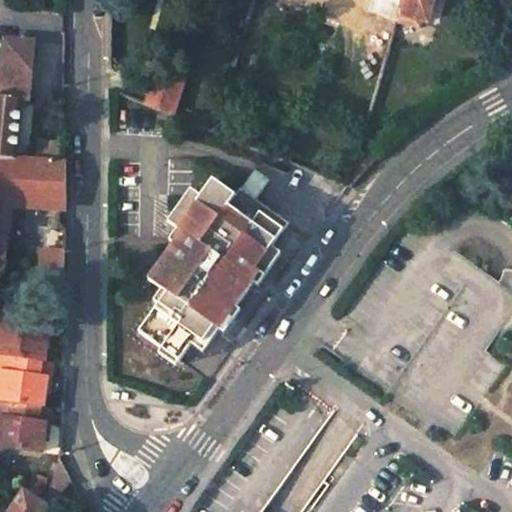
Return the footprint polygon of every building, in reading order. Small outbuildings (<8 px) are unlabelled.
[(402,0),(373,0),(372,6),(399,13),(402,0)] [(432,0),(402,0),(399,13),(396,21),(417,27),(419,19),(426,21),(432,0)] [(231,71),(255,72),(258,28),(234,26),(231,71)] [(34,44),(3,41),(0,77),(0,96),(20,98),(20,100),(29,101),(34,44)] [(159,74),(147,106),(175,117),(184,84),(159,74)] [(0,155),(15,156),(20,100),(20,98),(0,96),(0,155)] [(63,151),(46,150),(45,160),(63,161),(63,151)] [(15,156),(0,155),(0,274),(1,275),(6,234),(8,209),(5,208),(6,202),(60,208),(64,200),(64,161),(63,161),(45,160),(15,156)] [(257,169),(241,189),(261,205),(277,184),(257,169)] [(189,238),(165,268),(170,272),(169,273),(159,286),(163,288),(169,293),(168,294),(159,305),(138,332),(161,349),(179,363),(192,346),(193,345),(197,340),(201,343),(225,313),(229,316),(236,307),(252,286),(253,285),(247,279),(272,248),(272,247),(289,225),(283,220),(261,205),(241,189),(237,195),(236,196),(215,181),(202,198),(197,204),(192,200),(180,216),(185,220),(178,229),(189,238)] [(185,220),(180,216),(192,200),(197,204),(202,198),(191,190),(167,221),(178,229),(185,220)] [(176,245),(151,279),(159,286),(169,273),(170,272),(165,268),(189,238),(178,229),(170,240),(176,245)] [(272,248),(247,279),(253,285),(257,287),(281,255),(272,248)] [(64,281),(64,250),(41,250),(40,281),(64,284),(64,281)] [(163,290),(154,301),(159,305),(168,294),(169,293),(163,288),(163,289),(163,290)] [(0,354),(41,360),(44,361),(48,330),(40,329),(42,313),(0,307),(0,354)] [(224,335),(242,312),(236,307),(229,316),(225,313),(201,343),(197,340),(193,345),(204,352),(221,332),(224,335)] [(157,354),(176,367),(179,363),(161,349),(157,354)] [(0,400),(41,406),(45,407),(48,378),(39,377),(41,360),(0,354),(0,400)] [(0,445),(42,452),(47,422),(39,421),(41,406),(0,400),(0,445)] [(44,503),(24,490),(8,511),(41,511),(46,504),(44,503)]
